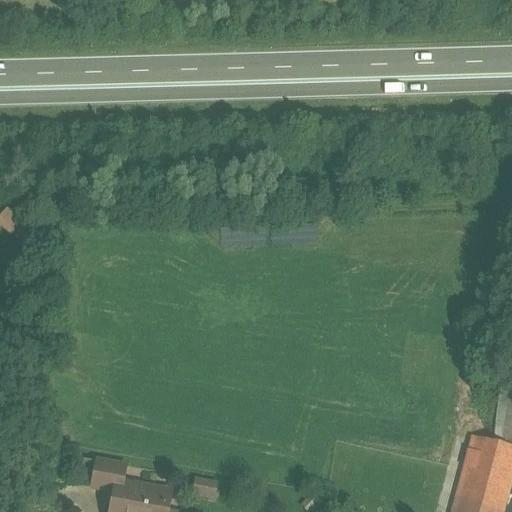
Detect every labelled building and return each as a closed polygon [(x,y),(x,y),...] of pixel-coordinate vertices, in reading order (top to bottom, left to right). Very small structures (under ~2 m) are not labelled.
[(291,98),(320,94),(318,84),(289,88),(291,98)] [(0,223),(11,233),(22,221),(8,208),(0,217),(0,223)] [(249,245),(248,236),(258,235),(257,227),(220,229),(221,247),(249,245)] [(504,511),(511,485),(511,445),(477,435),(454,511),(504,511)] [(128,466),(96,459),(95,463),(82,461),(78,481),(91,483),(90,491),(112,495),(115,479),(125,481),(128,466)] [(125,481),(115,479),(112,495),(108,511),(175,511),(170,511),(174,491),(125,481)] [(219,483),(198,480),(194,498),(216,502),(219,483)]
